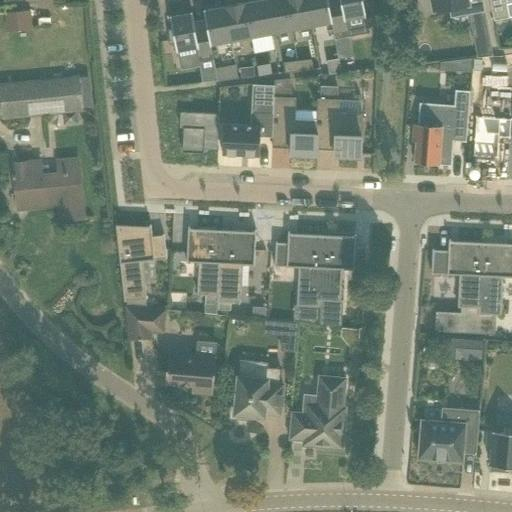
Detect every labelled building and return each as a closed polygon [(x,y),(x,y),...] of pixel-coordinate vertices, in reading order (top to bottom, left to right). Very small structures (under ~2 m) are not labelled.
[(271,34),(265,0),(261,0),(246,3),(246,2),(245,2),(251,37),(271,34)] [(291,30),(286,0),(265,0),(271,34),(291,30)] [(312,26),(306,0),(286,0),(291,30),(312,26)] [(332,22),(328,0),(306,0),(312,26),(331,22),(332,22)] [(328,0),(332,22),(331,22),(331,24),(332,24),(335,39),(336,39),(336,36),(347,34),(347,37),(369,33),(365,8),(367,8),(369,9),(369,0),(328,0)] [(485,12),(482,0),(431,0),(434,12),(449,9),(451,18),(485,12)] [(511,0),(490,0),(494,21),(509,18),(507,4),(511,2),(511,0)] [(251,37),(245,2),(225,6),(231,41),(251,37)] [(231,41),(225,6),(224,6),(224,7),(205,10),(205,9),(204,9),(206,21),(210,45),(212,45),(231,41)] [(3,12),(5,30),(29,27),(27,9),(3,12)] [(212,46),(212,45),(210,45),(206,21),(194,24),(192,12),(191,12),(191,13),(172,17),(171,15),(170,16),(173,29),(170,30),(170,29),(168,29),(170,45),(171,45),(171,44),(175,44),(177,52),(178,52),(178,51),(197,47),(200,61),(213,58),(211,46),(212,46)] [(489,33),(474,36),(478,58),(488,57),(493,56),(489,33)] [(487,73),(488,57),(478,58),(473,58),(472,72),(487,73)] [(472,72),(473,58),(457,60),(456,71),(472,72)] [(312,59),(298,61),(299,71),(313,70),(312,59)] [(328,61),(329,74),(341,73),(340,60),(328,61)] [(299,71),(298,61),(284,63),(285,73),(299,71)] [(239,78),(235,65),(215,69),(218,80),(218,81),(239,78)] [(270,65),(257,67),(259,76),(271,74),(270,65)] [(215,66),(201,69),(204,82),(218,80),(215,69),(215,66)] [(255,67),(242,68),(242,78),(256,76),(255,67)] [(81,78),(19,84),(0,85),(0,92),(3,118),(85,110),(81,78)] [(317,121),(295,120),(296,98),(291,97),(292,79),(274,81),(273,97),(275,97),(273,146),(291,147),(291,155),(317,156),(317,148),(316,148),(317,121)] [(317,99),(317,121),(316,148),(317,148),(335,149),(335,157),(361,158),(362,114),(361,113),(361,115),(339,114),(340,99),(337,99),(337,87),(320,86),(320,99),(317,99)] [(467,142),(470,92),(456,90),(453,122),(437,121),(439,105),(420,103),(418,125),(414,124),(413,142),(417,142),(415,163),(439,165),(439,161),(452,162),(453,141),(467,142)] [(204,145),(218,146),(220,114),(196,113),(181,112),(181,127),(184,127),(183,152),(204,153),(204,145)] [(272,138),(273,114),(252,112),(251,126),(224,125),(222,155),(260,157),(261,137),(272,138)] [(511,124),(511,118),(476,116),(473,157),(499,159),(500,138),(511,139),(511,124)] [(60,221),(84,219),(78,158),(58,161),(59,174),(42,176),(41,161),(13,163),(14,174),(13,174),(13,179),(14,178),(16,198),(43,195),(44,199),(58,198),(60,221)] [(147,299),(143,261),(154,260),(154,261),(167,259),(164,235),(152,236),(151,225),(150,225),(150,227),(116,225),(124,302),(147,299)] [(219,296),(223,231),(190,229),(190,227),(189,227),(187,262),(188,262),(199,263),(197,295),(206,295),(206,303),(218,304),(218,302),(219,302),(219,296)] [(241,303),(243,265),(253,265),(253,266),(255,266),(256,230),(255,230),(255,232),(223,231),(219,296),(219,302),(219,310),(231,310),(231,302),(241,303)] [(319,301),(322,235),(290,234),(290,232),(288,232),(288,243),(278,243),(278,242),(276,242),(276,244),(275,267),(288,267),(299,267),(297,306),(318,307),(320,307),(320,301),(319,301)] [(366,270),(367,246),(366,246),(366,247),(356,246),(356,235),(355,235),(354,237),(322,235),(319,301),(320,301),(341,302),(342,269),(353,270),(366,271),(366,270)] [(480,309),(483,243),(450,242),(451,240),(449,239),(448,251),(434,250),(432,249),(431,274),(449,275),(460,275),(458,307),(479,308),(480,309)] [(501,315),(503,277),(511,277),(511,244),(483,243),(480,309),(479,308),(478,314),(494,315),(500,315),(501,315)] [(125,306),(128,338),(151,336),(151,332),(163,333),(166,310),(125,306)] [(253,307),(253,318),(265,319),(266,308),(253,307)] [(478,333),(494,333),(494,315),(478,314),(478,333)] [(348,348),(358,349),(359,331),(341,329),(340,339),(348,348)] [(480,358),(481,338),(451,337),(451,357),(480,358)] [(216,357),(197,355),(189,354),(169,352),(166,383),(193,386),(192,393),(213,395),(216,357)] [(281,369),(262,367),(260,368),(258,368),(256,370),(255,371),(254,373),(254,379),(239,377),(236,400),(233,400),(231,417),(249,419),(249,415),(264,417),(264,413),(280,415),(283,385),(279,385),(281,369)] [(320,377),(317,406),(307,405),(306,414),(291,413),(289,438),(304,440),(304,445),(342,449),(346,408),(343,408),(346,379),(320,377)] [(442,422),(422,421),(419,459),(463,462),(464,452),(475,453),(475,455),(476,455),(480,410),(479,410),(479,412),(443,409),(442,422)] [(511,432),(489,431),(487,448),(491,449),(490,466),(492,467),(491,470),(507,472),(508,468),(511,468),(511,432)]
